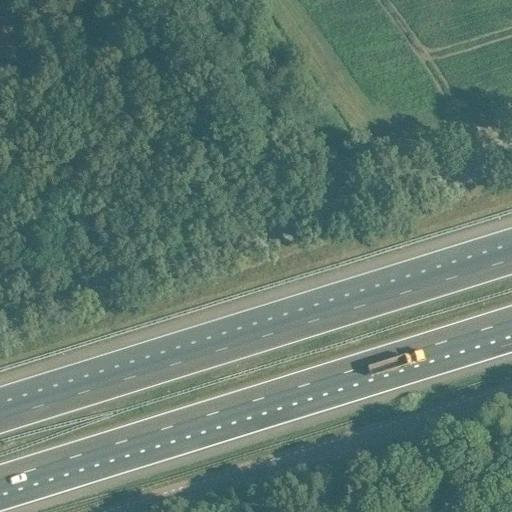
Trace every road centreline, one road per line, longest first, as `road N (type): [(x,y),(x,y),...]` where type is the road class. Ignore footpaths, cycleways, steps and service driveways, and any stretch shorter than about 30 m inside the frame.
road 1 (unclassified): [(0,322),(511,160)]
road 2 (motorway): [(511,260),(0,420)]
road 3 (motorway): [(0,480),(511,321)]
road 4 (unclassified): [(135,511),(511,394)]
